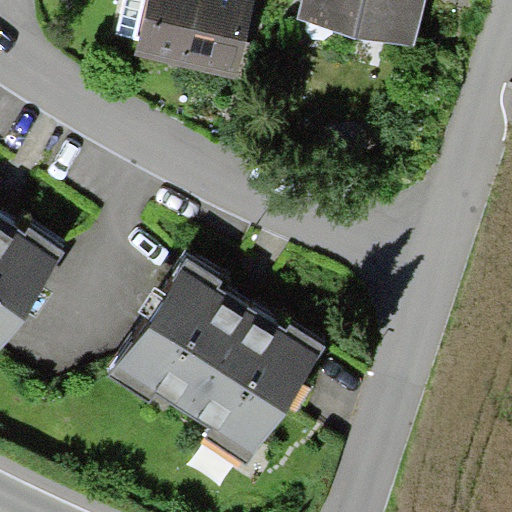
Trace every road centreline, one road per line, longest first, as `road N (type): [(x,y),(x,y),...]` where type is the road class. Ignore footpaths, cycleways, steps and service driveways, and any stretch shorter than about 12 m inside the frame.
road 1 (residential): [(421,274),(100,125),(0,54)]
road 2 (residential): [(511,7),(421,274)]
road 3 (residential): [(421,274),(354,511)]
